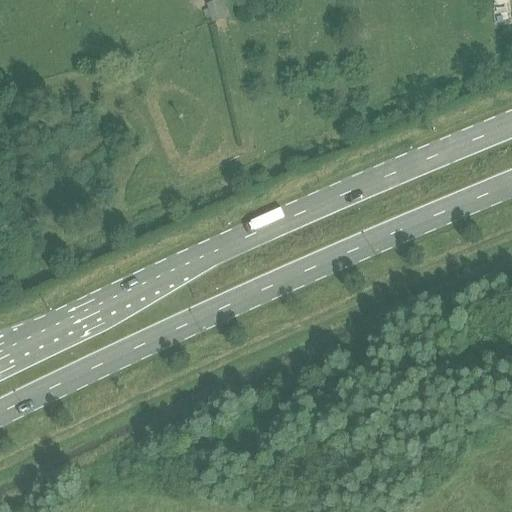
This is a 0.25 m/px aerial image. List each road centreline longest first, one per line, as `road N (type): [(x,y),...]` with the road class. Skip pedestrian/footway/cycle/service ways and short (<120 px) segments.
road 1 (primary): [(0,412),(511,183)]
road 2 (primary): [(511,124),(0,353)]
